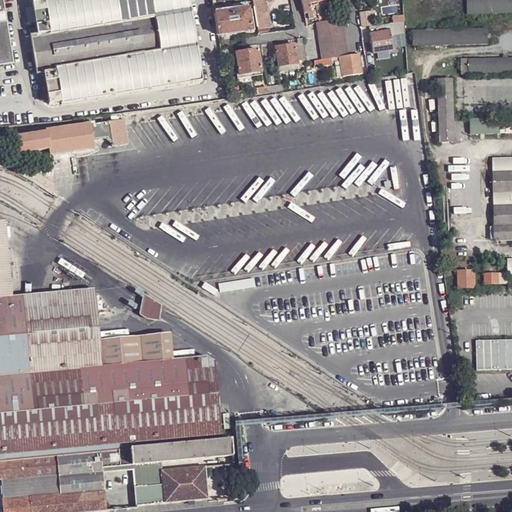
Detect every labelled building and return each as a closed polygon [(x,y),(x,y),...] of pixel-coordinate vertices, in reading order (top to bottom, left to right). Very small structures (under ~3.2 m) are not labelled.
[(44,0),(45,1),(32,3),(33,9),(36,24),(37,29),(38,37),(50,34),(51,36),(155,19),(161,52),(56,69),(57,71),(44,72),(45,80),(49,102),(50,105),(62,103),(62,105),(204,83),(189,0),(44,0)] [(263,0),(254,0),(254,2),(258,28),(271,26),(267,3),(266,1),(264,0),(263,0)] [(511,0),(465,0),(466,15),(511,13),(511,0)] [(311,4),(303,5),(306,20),(314,19),(311,4)] [(29,25),(36,24),(33,9),(26,10),(29,25)] [(219,36),(252,31),(250,15),(249,10),(248,10),(246,10),(216,15),(219,36)] [(155,19),(51,36),(50,34),(38,37),(37,29),(30,30),(38,81),(45,80),(44,72),(57,71),(56,69),(161,52),(155,19)] [(317,24),(323,61),(334,59),(341,58),(348,57),(342,20),(328,22),(317,24)] [(404,35),(404,23),(399,24),(394,24),(394,29),(399,28),(400,36),(404,35)] [(0,66),(14,65),(8,24),(0,24),(0,66)] [(390,29),(390,30),(391,37),(400,36),(399,28),(394,29),(390,29)] [(487,29),(411,31),(412,46),(487,44),(487,29)] [(373,55),(393,52),(391,37),(390,30),(370,33),(373,55)] [(303,39),(298,39),(299,44),(302,64),(307,63),(303,39)] [(295,45),(275,48),(278,68),(298,65),(295,45)] [(234,49),(222,51),(223,57),(235,55),(234,49)] [(240,76),(262,73),(259,50),(237,53),(240,76)] [(363,75),(360,55),(358,56),(348,57),(341,58),(341,64),(343,78),(363,75)] [(511,58),(468,60),(468,75),(511,73),(511,58)] [(303,70),(302,64),(298,65),(278,68),(279,74),(303,70)] [(341,64),(335,64),(337,79),(343,78),(341,64)] [(45,80),(38,81),(42,103),(49,102),(45,80)] [(451,80),(436,81),(438,144),(454,143),(451,80)] [(280,86),(268,87),(269,94),(281,92),(280,86)] [(268,87),(257,89),(258,95),(269,94),(268,87)] [(511,118),(469,120),(469,135),(511,133),(511,118)] [(46,134),(17,138),(20,155),(49,151),(50,157),(95,150),(93,141),(107,139),(107,140),(110,143),(112,142),(113,145),(127,143),(124,120),(46,132),(46,134)] [(511,158),(487,159),(489,242),(511,241),(511,158)] [(49,173),(52,191),(79,185),(76,171),(74,163),(63,166),(63,170),(49,173)] [(95,294),(90,291),(46,295),(36,296),(12,298),(5,220),(0,217),(0,462),(57,457),(102,453),(131,450),(221,441),(220,435),(221,435),(217,399),(214,361),(171,334),(99,341),(95,294)] [(477,290),(476,271),(458,271),(458,290),(477,290)] [(500,285),(500,274),(484,274),(485,286),(500,285)] [(511,341),(477,343),(477,373),(511,371),(511,341)] [(169,463),(233,456),(231,440),(223,441),(221,441),(131,450),(133,466),(151,464),(169,463)] [(102,453),(103,469),(133,466),(131,450),(102,453)] [(102,453),(57,457),(59,476),(61,496),(62,511),(106,511),(105,493),(103,469),(102,453)] [(57,457),(0,462),(0,481),(2,481),(59,476),(57,457)] [(151,464),(152,473),(162,472),(169,471),(169,463),(151,464)] [(169,471),(162,472),(165,504),(169,504),(198,502),(208,501),(205,468),(169,471)] [(165,504),(162,472),(152,473),(147,473),(149,500),(136,501),(137,510),(150,508),(164,507),(165,507),(165,504)] [(134,475),(135,490),(136,501),(149,500),(147,473),(134,475)] [(2,481),(4,501),(30,499),(61,496),(59,476),(2,481)] [(135,490),(105,493),(106,511),(110,511),(119,511),(137,510),(136,501),(135,490)] [(62,511),(61,496),(30,499),(31,511),(62,511)] [(31,511),(30,499),(4,501),(4,511),(31,511)]
